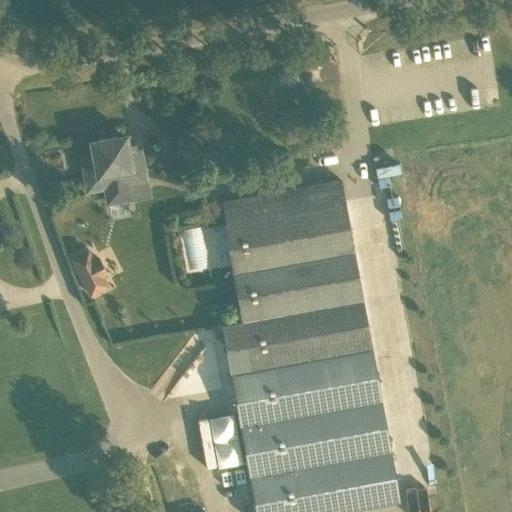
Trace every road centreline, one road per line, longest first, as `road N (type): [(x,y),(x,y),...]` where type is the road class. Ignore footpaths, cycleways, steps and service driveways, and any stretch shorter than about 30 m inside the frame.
road 1 (unclassified): [(147,511),(0,98)]
road 2 (unclassified): [(386,0),(0,76)]
